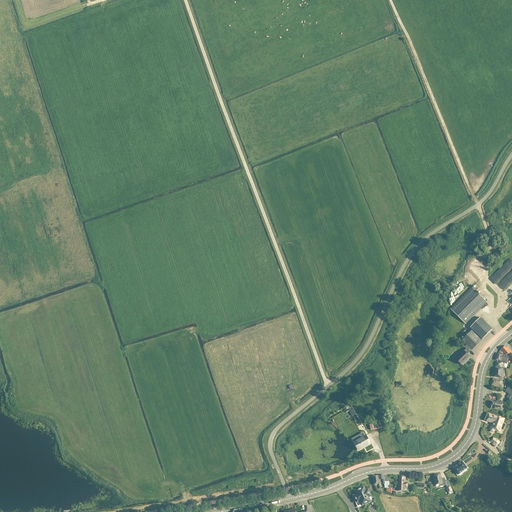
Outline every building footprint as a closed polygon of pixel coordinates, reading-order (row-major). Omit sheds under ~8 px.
[(511,263),(509,260),(491,277),(495,281),(511,265),(511,263)] [(511,269),(498,284),(504,288),(511,279),(511,269)] [(451,309),(465,324),(486,302),(472,288),(451,309)] [(470,328),(472,330),(462,340),(467,345),(464,348),(466,349),(456,359),(461,365),(469,357),(467,354),(471,350),(492,330),(480,318),(470,328)] [(505,346),(500,350),(506,356),(508,354),(510,356),(511,353),(511,352),(507,347),(506,348),(505,346)] [(508,357),(498,354),(496,360),(501,362),(506,364),(508,357)] [(503,369),(502,369),(495,368),(494,377),(502,379),(503,373),(502,372),(503,369)] [(502,379),(493,379),(491,386),(503,388),(504,383),(501,382),(502,379)] [(501,411),(503,403),(498,402),(497,403),(492,402),(490,409),(501,411)] [(496,416),(496,417),(489,414),(487,421),(491,423),(491,422),(493,423),(492,426),(490,427),(489,429),(490,431),(492,432),(494,431),(495,429),(497,430),(499,430),(500,430),(500,429),(502,424),(501,423),(502,419),(496,416)] [(357,451),(369,444),(365,436),(364,437),(363,434),(360,436),(360,435),(355,437),(357,441),(353,443),(357,451)] [(496,440),(493,439),(490,442),(496,447),(499,444),(499,442),(496,440)] [(454,469),(458,475),(466,469),(467,468),(462,462),(454,468),(453,468),(454,469)] [(383,475),(372,477),(373,485),(381,484),(380,480),(384,480),(383,476),(383,475)] [(439,485),(440,487),(446,485),(445,480),(442,481),(441,475),(433,477),(435,486),(439,485)] [(398,476),(397,488),(397,491),(405,491),(405,488),(407,488),(407,483),(405,483),(405,476),(398,476)] [(362,506),(370,502),(370,501),(371,501),(371,500),(371,499),(372,499),(368,490),(364,491),(363,488),(355,492),(357,496),(356,496),(356,497),(355,497),(355,498),(355,499),(355,500),(356,503),(360,502),(362,506)]
